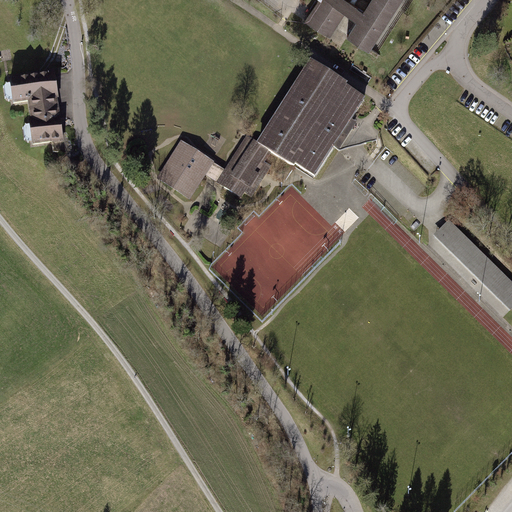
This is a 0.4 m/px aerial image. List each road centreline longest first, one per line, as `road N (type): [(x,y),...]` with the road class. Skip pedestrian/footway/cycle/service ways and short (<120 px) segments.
road 1 (residential): [(68,0),(89,150),(284,416),(314,479)]
road 2 (track): [(0,220),(96,327),(219,511)]
road 3 (residential): [(490,0),(454,53),(466,80),(511,112)]
